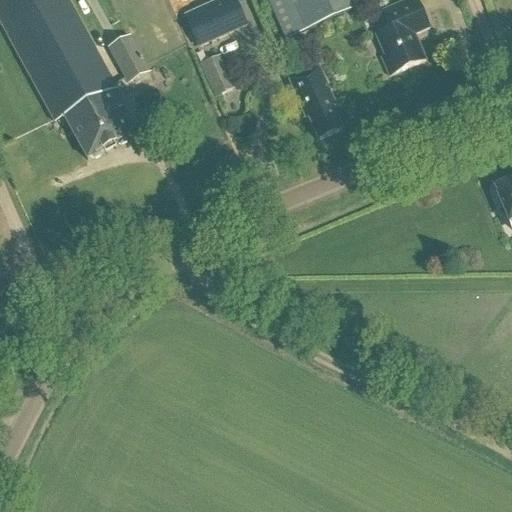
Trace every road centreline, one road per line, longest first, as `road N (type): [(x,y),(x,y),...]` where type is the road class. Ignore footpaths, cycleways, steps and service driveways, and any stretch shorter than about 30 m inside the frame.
road 1 (tertiary): [(69,344),(173,255),(511,107)]
road 2 (track): [(173,255),(204,290),(511,456)]
road 3 (unclassified): [(69,344),(0,192)]
road 4 (tertiary): [(0,475),(69,344)]
